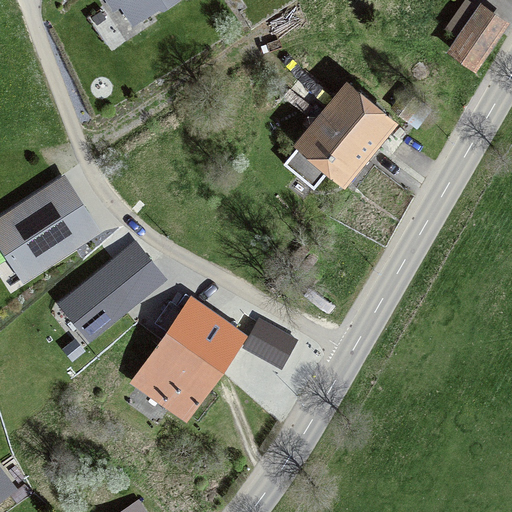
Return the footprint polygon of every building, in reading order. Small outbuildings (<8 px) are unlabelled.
[(120,0),(134,21),(160,4),(166,5),(173,0),(120,0)] [(481,8),(478,12),(464,3),(447,28),(461,37),(452,49),(475,65),(499,31),(497,19),(481,8)] [(314,188),(329,171),(343,182),(393,121),(348,83),(333,101),(322,92),(306,111),(311,115),(304,123),(310,129),(284,163),(314,188)] [(429,108),(406,91),(393,108),(415,126),(429,108)] [(73,245),(64,231),(87,215),(64,179),(0,220),(0,240),(24,277),(73,245)] [(164,276),(135,240),(60,300),(89,336),(164,276)] [(156,318),(169,328),(162,339),(215,377),(244,336),(191,297),(180,313),(167,303),(156,318)] [(295,338),(258,318),(244,344),(281,364),(295,338)] [(215,377),(162,339),(133,379),(186,418),(215,377)] [(0,494),(12,486),(0,470),(0,494)]
